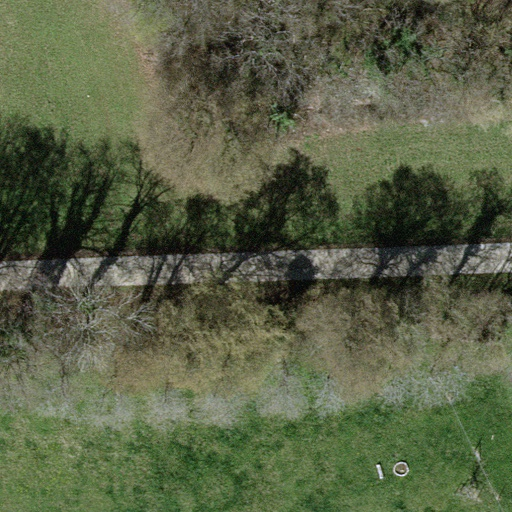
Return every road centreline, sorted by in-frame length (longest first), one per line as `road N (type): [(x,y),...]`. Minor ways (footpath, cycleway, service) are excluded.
road 1 (track): [(511,210),(135,220)]
road 2 (track): [(0,238),(135,220)]
